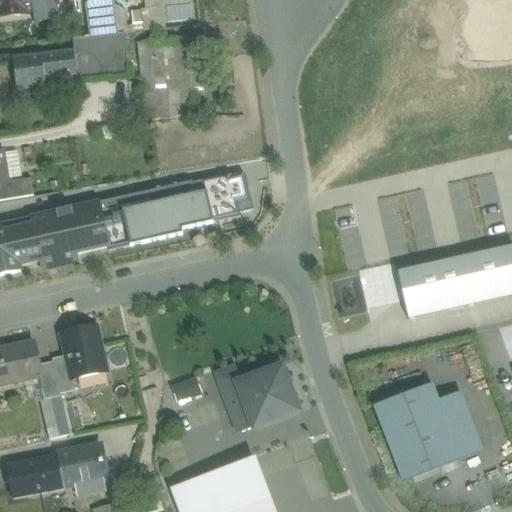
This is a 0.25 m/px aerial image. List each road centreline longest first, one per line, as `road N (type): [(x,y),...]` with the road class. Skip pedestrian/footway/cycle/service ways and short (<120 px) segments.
road 1 (residential): [(0,314),(292,251)]
road 2 (unclassified): [(379,511),(292,251)]
road 3 (unclassified): [(292,251),(281,0)]
